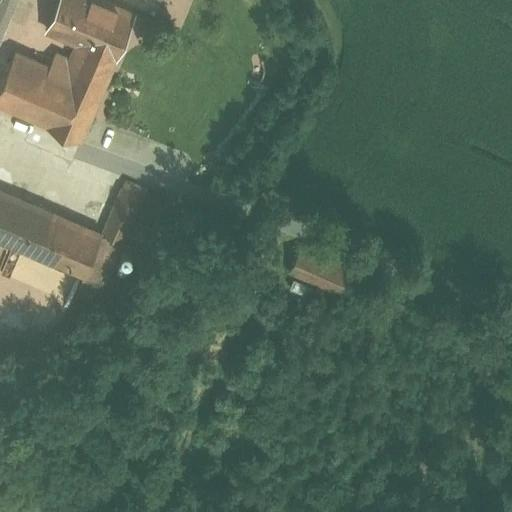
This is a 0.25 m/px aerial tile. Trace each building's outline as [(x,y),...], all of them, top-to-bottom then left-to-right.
[(135,12),(106,0),(60,0),(48,30),(77,42),(71,57),(109,73),(135,12)] [(51,64),(17,50),(0,89),(0,103),(49,125),(81,139),(109,73),(71,57),(57,51),(51,64)] [(123,187),(103,233),(124,242),(143,196),(123,187)] [(49,211),(0,189),(0,237),(32,251),(32,252),(106,283),(124,242),(103,233),(49,210),(49,211)] [(250,224),(234,260),(256,270),(272,233),(250,224)] [(0,273),(8,276),(16,248),(0,243),(0,273)] [(352,268),(300,246),(290,269),(341,292),(352,268)]
